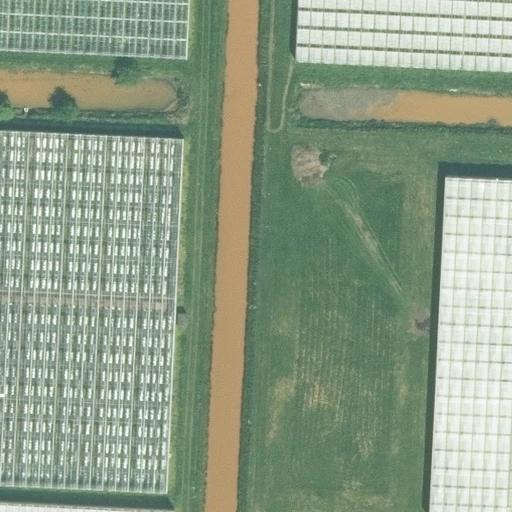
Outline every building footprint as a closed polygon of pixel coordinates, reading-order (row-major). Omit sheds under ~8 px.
[(0,0),(0,48),(187,58),(189,0),(0,0)] [(511,0),(297,0),(295,60),(298,61),(511,71),(511,0)] [(0,482),(167,490),(184,138),(0,128),(0,482)] [(511,178),(445,176),(429,511),(506,511),(507,505),(511,504),(511,178)] [(186,326),(187,313),(178,313),(177,326),(186,326)] [(0,511),(172,511),(173,509),(0,500),(0,511)]
